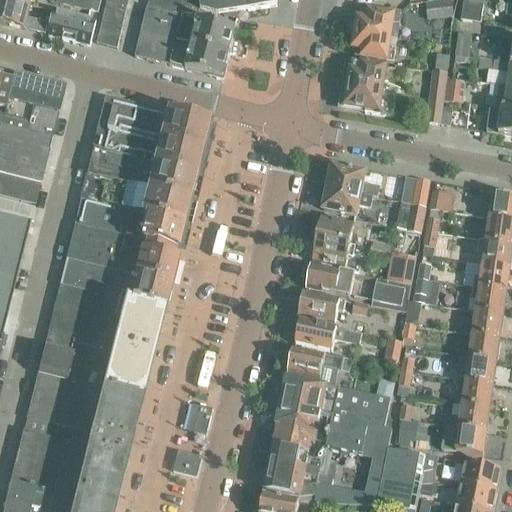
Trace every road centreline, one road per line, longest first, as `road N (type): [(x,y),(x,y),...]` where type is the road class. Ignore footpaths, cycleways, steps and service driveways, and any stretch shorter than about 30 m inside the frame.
road 1 (residential): [(245,113),(147,511)]
road 2 (tertiary): [(202,511),(290,125)]
road 3 (residential): [(0,432),(94,75)]
road 4 (residential): [(511,168),(290,125)]
road 5 (residential): [(245,113),(94,75)]
road 6 (tertiary): [(290,125),(311,0)]
